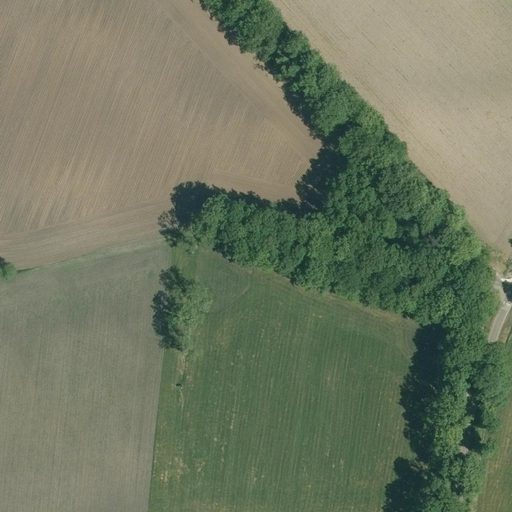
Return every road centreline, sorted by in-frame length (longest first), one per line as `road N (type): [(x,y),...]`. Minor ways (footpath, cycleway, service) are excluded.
road 1 (unclassified): [(511,289),(495,281),(231,0)]
road 2 (unclassified): [(457,511),(473,398),(511,292)]
